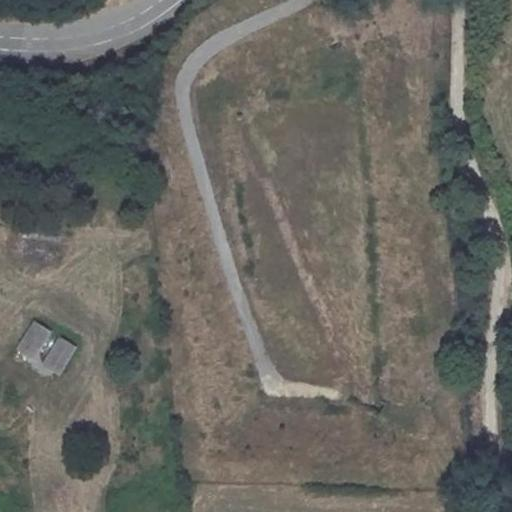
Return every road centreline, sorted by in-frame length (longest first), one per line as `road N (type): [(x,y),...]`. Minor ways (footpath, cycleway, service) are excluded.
road 1 (track): [(478,0),(473,101),(511,265)]
road 2 (residential): [(0,35),(83,33),(160,0)]
road 3 (track): [(500,511),(507,381)]
